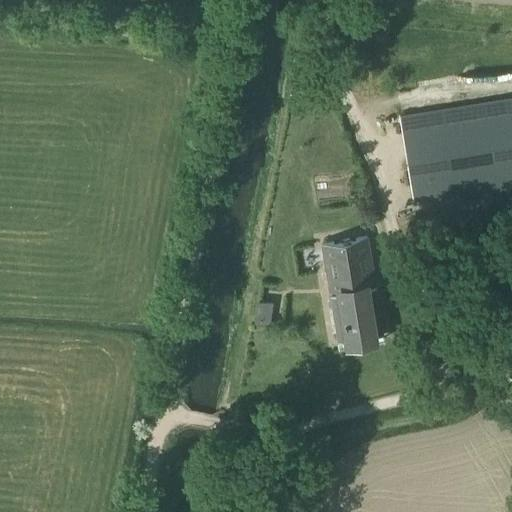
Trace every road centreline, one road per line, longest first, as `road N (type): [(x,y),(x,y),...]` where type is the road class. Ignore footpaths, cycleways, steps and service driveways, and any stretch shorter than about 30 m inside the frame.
road 1 (track): [(154,420),(233,0)]
road 2 (track): [(481,344),(427,301),(339,79),(330,21),(335,0)]
road 3 (track): [(272,433),(360,374),(421,354),(481,344),(511,375)]
